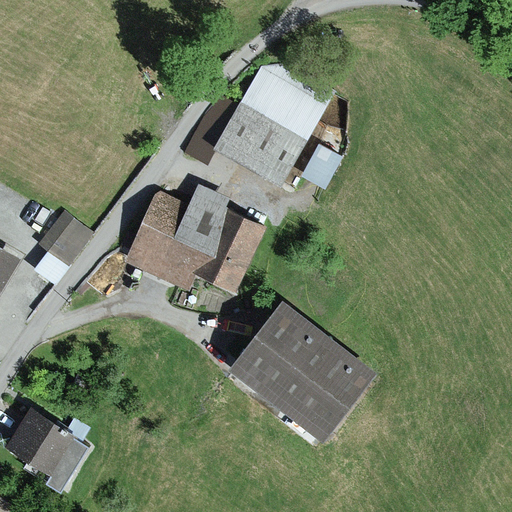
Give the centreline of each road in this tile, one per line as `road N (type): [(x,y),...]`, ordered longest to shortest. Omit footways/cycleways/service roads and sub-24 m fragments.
road 1 (unclassified): [(286,19),(218,82),(0,381)]
road 2 (unclassified): [(395,0),(478,17),(511,47)]
